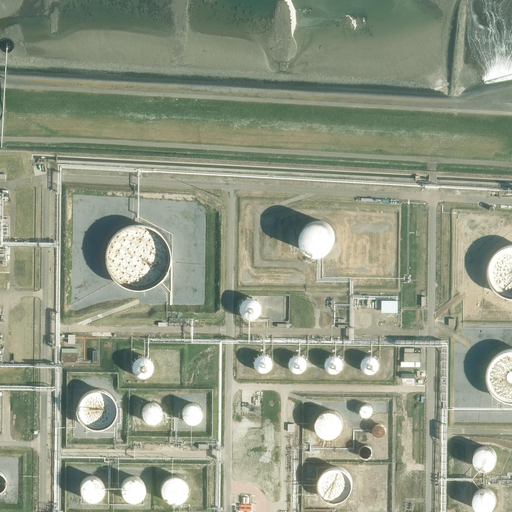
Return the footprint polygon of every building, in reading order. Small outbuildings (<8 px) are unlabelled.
[(334,239),(335,237),(334,234),(333,231),(332,228),(331,226),(330,225),(327,223),(326,222),(323,221),(320,220),(317,220),(314,220),(311,221),(308,222),(305,224),(303,227),(301,230),(300,233),(300,237),(300,240),(301,243),(302,246),(304,248),(305,249),(306,250),(308,252),(311,254),(314,254),(317,255),(320,254),(323,254),(327,252),(329,250),(331,247),(332,246),(333,244),(334,241),(334,239)] [(170,259),(171,256),(170,253),(170,250),(169,246),(168,244),(166,240),(165,238),(163,235),(161,233),(159,231),(156,229),(153,227),(151,226),(147,224),(145,224),(142,223),(138,223),(135,223),(133,223),(129,224),(126,225),(123,226),(120,228),(117,230),(115,232),(112,235),(110,237),(108,240),(107,243),(106,246),(105,249),(104,253),(104,256),(104,259),(104,262),(105,265),(106,268),(108,271),(109,274),(111,277),(113,279),(116,282),(119,284),(121,285),(124,287),(129,289),(133,289),(136,290),(140,289),(144,289),(147,288),(150,287),(153,285),(156,284),(158,282),(160,280),(163,277),(165,275),(166,272),(168,269),(169,265),(170,263),(170,259)] [(511,243),(508,243),(507,244),(503,245),(501,246),(499,247),(497,248),(494,250),(492,253),(491,255),(489,257),(488,259),(487,261),(487,264),(486,267),(486,269),(486,272),(486,275),(487,278),(488,280),(490,284),(492,287),(494,289),(496,291),(498,292),(500,293),(503,295),(506,296),(508,296),(511,297),(511,296),(511,243)] [(401,311),(402,296),(384,295),(383,306),(385,306),(385,310),(401,311)] [(259,310),(259,308),(259,306),(258,304),(257,302),(256,300),(254,299),(252,297),(250,297),(248,297),(246,297),(244,297),(242,298),(240,300),(239,301),(237,303),(237,305),(236,308),(237,310),(237,312),(238,314),(240,316),(241,317),(243,318),(245,319),(248,319),(250,319),(252,318),(254,317),(256,316),(257,314),(258,312),(259,310)] [(511,348),(510,348),(507,348),(505,349),(502,350),(500,351),(497,353),(495,354),(493,356),(490,359),(489,362),(488,364),(487,366),(486,369),(486,371),(485,374),(486,377),(486,380),(486,382),(487,385),(489,387),(490,389),(491,391),(493,393),(495,395),(497,397),(501,399),(504,400),(506,401),(509,401),(511,401),(511,348)] [(411,359),(410,364),(417,364),(417,359),(422,359),(423,350),(407,349),(407,359),(411,359)] [(272,365),(272,362),(272,361),(272,359),(271,357),(270,355),(268,354),(266,353),(264,352),(262,352),(261,352),(259,353),(257,353),(255,355),(254,356),(253,358),(252,360),(252,362),(252,364),(252,366),(253,368),(254,369),(256,371),(257,372),(259,373),(261,373),(263,373),(265,372),(267,372),(269,370),(270,369),(272,367),(272,365)] [(308,365),(308,362),(308,361),(307,359),(306,357),(305,356),(303,354),(302,353),(300,353),(299,352),(297,353),(295,353),(293,354),(291,355),(290,357),(289,358),(288,360),(288,362),(288,364),(289,366),(290,368),(290,369),(292,370),(294,371),(295,372),(298,372),(299,372),(301,372),(303,371),(305,370),(306,368),(307,366),(308,365)] [(344,365),(344,363),(344,361),(343,359),(342,357),(341,356),(339,354),(338,353),(336,353),(334,352),(332,353),(330,353),(328,354),(326,355),(325,357),(324,359),(323,361),(323,363),(323,365),(324,367),(325,369),(326,370),(328,372),(329,372),(331,373),(333,373),(336,373),(338,373),(340,372),(341,370),(342,369),(343,367),(344,365)] [(380,366),(381,363),(380,361),(380,359),(379,357),(377,356),(376,354),(374,353),(372,353),(370,353),(367,353),(366,353),(364,354),(362,356),(361,357),(360,359),(359,361),(359,363),(359,365),(359,367),(360,369),(362,371),(363,372),(365,373),(367,374),(369,374),(372,374),(374,374),(376,373),(377,371),(379,369),(380,368),(380,366)] [(153,368),(153,366),(153,364),(152,362),(151,360),(150,358),(148,357),(147,356),(145,355),(142,355),(140,355),(138,356),(136,357),(134,358),(133,360),(132,362),(131,364),(131,366),(131,368),(131,370),(132,372),(134,374),(135,375),(137,376),(139,377),(141,377),(143,377),(146,377),(148,376),(150,374),(151,373),(152,370),(153,368)] [(116,410),(116,407),(116,404),(115,400),(114,398),(113,396),(111,394),(109,392),(108,391),(104,389),(101,388),(97,387),(93,387),(91,388),(89,388),(86,390),(82,392),(81,394),(80,395),(78,397),(77,399),(77,400),(76,403),(75,407),(76,410),(76,412),(77,415),(78,416),(79,419),(81,421),(83,423),(84,424),(87,426),(91,427),(93,428),(95,428),(99,428),(101,427),(103,427),(105,426),(107,424),(110,422),(111,421),(113,419),(115,416),(116,412),(116,410)] [(12,401),(5,403),(4,432),(5,435),(12,436),(13,439),(14,439),(32,434),(32,420),(32,411),(29,401),(20,401),(20,400),(16,400),(14,401),(12,401)] [(161,415),(161,412),(161,410),(160,408),(159,407),(158,405),(157,404),(155,403),(153,402),(151,402),(150,402),(148,403),(146,403),(144,405),(143,406),(142,408),(141,410),(141,412),(141,414),(141,416),(142,418),(143,419),(144,421),(146,422),(148,422),(150,423),(152,423),(154,422),(156,422),(158,420),(159,419),(160,417),(161,415)] [(200,414),(201,412),(200,411),(200,409),(199,407),(198,406),(196,404),(195,403),(193,403),(191,402),(189,402),(188,403),(186,403),(184,405),(182,406),(181,408),(180,410),(180,412),(180,414),(181,416),(182,418),(183,419),(185,421),(186,422),(188,422),(190,423),(192,422),(194,422),(196,421),(197,420),(199,418),(200,416),(200,414)] [(374,413),(374,411),(374,410),(373,409),(373,407),(372,406),(371,405),(370,405),(367,404),(365,404),(364,405),(363,405),(362,406),(361,407),(360,408),(360,410),(359,411),(360,413),(360,414),(361,415),(361,416),(362,417),(364,418),(365,418),(366,419),(368,418),(369,418),(371,417),(373,416),(373,414),(374,413)] [(341,426),(341,424),(341,421),(340,419),(339,417),(338,415),(336,413),(334,412),(331,411),(329,411),(326,411),(324,411),(322,413),(319,414),(318,416),(316,419),(315,421),(315,424),(315,426),(316,429),(317,431),(319,433),(321,434),(323,435),(325,436),(328,437),(331,437),(333,436),(335,435),(337,433),(339,431),(340,429),(341,426)] [(388,432),(389,430),(388,429),(388,427),(387,426),(386,425),(385,424),(384,423),(381,423),(380,423),(379,423),(378,424),(377,425),(375,426),(375,427),(374,428),(374,430),(374,431),(375,433),(375,434),(376,435),(377,436),(378,437),(381,437),(382,437),(384,437),(385,436),(386,435),(387,434),(388,433),(388,432)] [(372,452),(372,451),(372,449),(371,448),(371,447),(370,446),(369,445),(368,444),(366,443),(365,443),(364,443),(362,444),(361,444),(360,445),(359,446),(358,447),(358,449),(357,450),(358,452),(358,453),(359,455),(360,456),(361,456),(362,457),(363,458),(364,458),(366,458),(367,457),(369,456),(370,456),(371,455),(371,453),(372,452)] [(496,460),(496,457),(496,455),(495,453),(494,451),(493,449),(490,447),(489,446),(486,445),(484,445),(481,445),(479,446),(477,447),(475,449),(474,450),(473,452),(472,455),(472,457),(472,459),(472,462),(474,464),(475,466),(477,468),(479,469),(482,469),(483,470),(486,469),(488,469),(490,468),(492,466),(494,464),(495,462),(496,460)] [(352,487),(352,483),(352,480),(351,477),(349,473),(347,471),(344,469),(342,468),(339,467),(336,466),(332,466),(329,467),(326,469),(323,471),(321,473),(319,477),(318,480),(318,483),(318,487),(319,490),(321,493),(323,495),(325,497),(328,499),(331,500),(334,500),(338,500),(341,499),(344,498),(347,496),(349,493),(351,490),(352,487)] [(187,491),(187,489),(187,486),(186,483),(185,481),(183,479),(181,477),(178,476),(176,475),(173,475),(171,475),(168,475),(165,477),(163,478),(162,480),(160,483),(159,486),(159,488),(159,491),(160,493),(161,496),(163,498),(165,500),(167,501),(170,502),(173,502),(176,502),(178,502),(180,501),(181,500),(183,499),(185,496),(186,494),(187,491)] [(103,490),(103,488),(103,486),(102,483),(101,481),(100,479),(98,478),(96,477),(94,476),(91,476),(89,476),(86,476),(84,477),(82,479),(81,481),(80,483),(79,485),(79,487),(79,490),(79,492),(80,494),(82,496),(83,498),(86,499),(88,500),(91,500),(93,500),(96,499),(97,498),(99,497),(101,495),(102,493),(103,490)] [(144,491),(144,488),(144,486),(143,484),(142,482),(141,480),(139,478),(137,477),(135,477),(133,476),(130,477),(128,477),(126,478),(124,479),(123,481),(121,483),(120,486),(120,488),(120,491),(121,493),(122,495),(124,497),(125,498),(127,500),(130,500),(132,501),(134,500),(136,500),(138,499),(140,497),(142,495),(143,493),(144,491)] [(495,502),(496,499),(495,497),(495,495),(494,493),(492,491),(491,489),(489,488),(486,487),(484,487),(481,487),(479,488),(477,489),(475,490),(473,492),(472,494),(472,496),(471,499),(471,501),(472,503),(473,506),(474,507),(476,509),(478,510),(481,511),(483,511),(486,511),(488,511),(490,510),(492,508),(493,506),(495,504),(495,502)]
